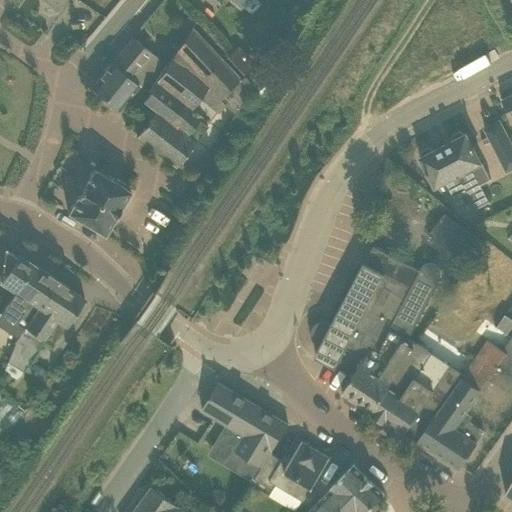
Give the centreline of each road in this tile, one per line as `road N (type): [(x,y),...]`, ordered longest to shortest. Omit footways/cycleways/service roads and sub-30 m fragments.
road 1 (tertiary): [(267,344),(283,325),(344,172),(405,116),(511,64)]
road 2 (tertiary): [(457,511),(322,413),(267,344)]
road 3 (residential): [(101,267),(159,180),(60,113)]
road 4 (residential): [(100,511),(212,352)]
road 5 (track): [(432,0),(366,98),(364,116),(377,136)]
road 6 (tertiary): [(212,352),(101,267)]
